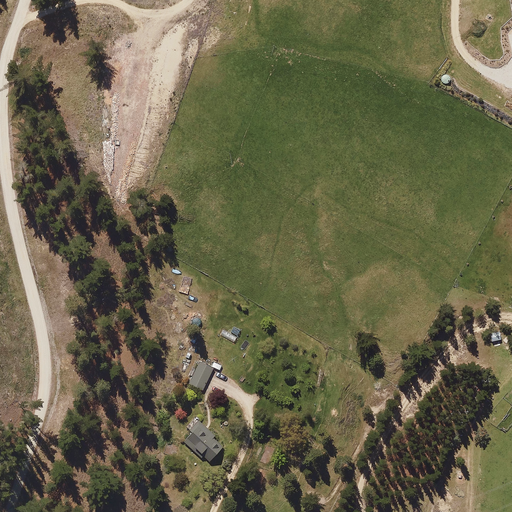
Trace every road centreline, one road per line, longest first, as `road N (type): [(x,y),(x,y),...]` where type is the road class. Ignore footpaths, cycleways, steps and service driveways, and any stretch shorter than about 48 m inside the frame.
road 1 (track): [(12,511),(45,358),(0,156)]
road 2 (track): [(359,511),(362,483),(439,356),(476,321),(511,315)]
road 3 (track): [(207,511),(246,429),(243,398),(220,382)]
